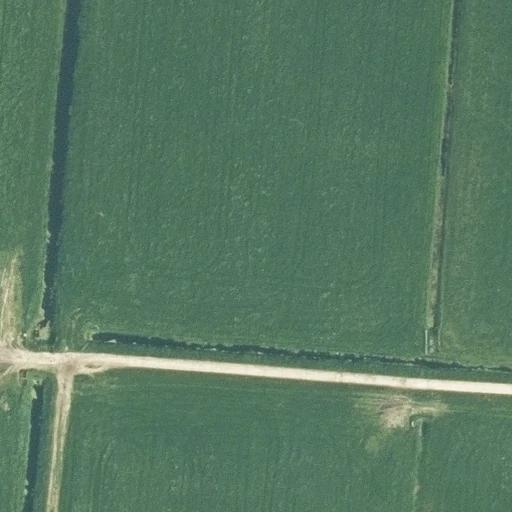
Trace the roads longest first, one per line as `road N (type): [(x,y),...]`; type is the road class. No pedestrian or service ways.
road 1 (track): [(0,353),(511,389)]
road 2 (track): [(65,357),(51,511)]
